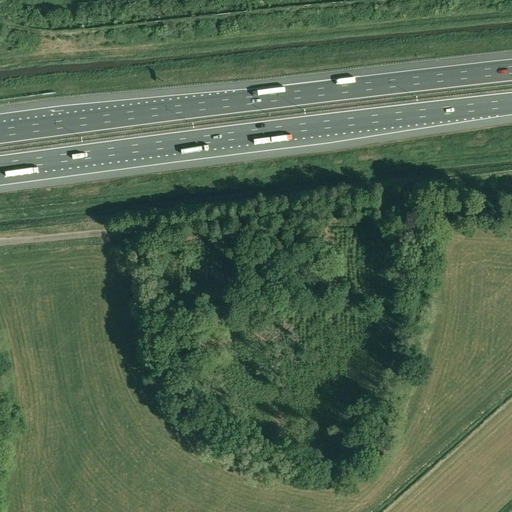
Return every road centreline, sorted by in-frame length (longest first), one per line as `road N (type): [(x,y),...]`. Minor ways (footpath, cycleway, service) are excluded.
road 1 (motorway): [(511,70),(0,134)]
road 2 (motorway): [(0,167),(511,104)]
road 3 (track): [(511,214),(402,203),(0,243)]
